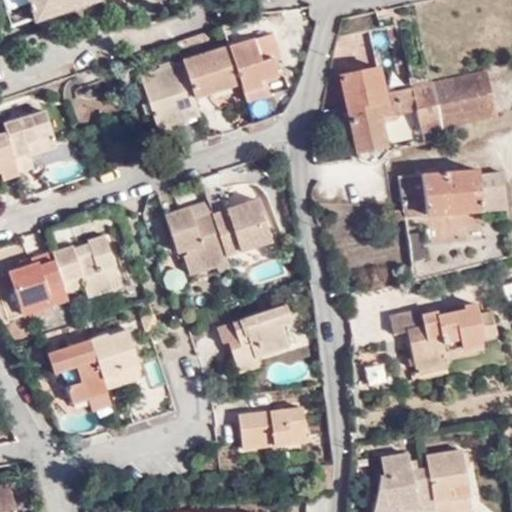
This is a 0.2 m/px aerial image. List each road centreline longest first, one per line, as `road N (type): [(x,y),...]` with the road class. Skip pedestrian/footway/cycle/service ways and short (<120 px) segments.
road 1 (residential): [(299,130),(339,425),(334,511)]
road 2 (residential): [(0,225),(299,130)]
road 3 (residential): [(51,467),(143,450),(186,432),(199,404),(170,314)]
road 4 (residential): [(331,4),(299,130)]
